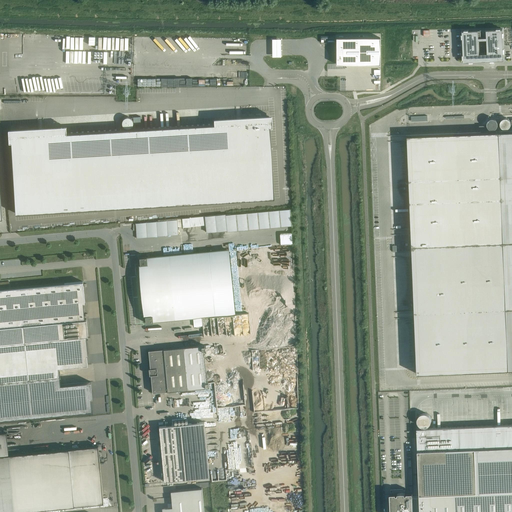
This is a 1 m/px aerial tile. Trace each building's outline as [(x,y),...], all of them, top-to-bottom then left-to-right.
[(503,29),(462,31),(464,62),(504,60),(503,29)] [(380,37),(336,38),(336,64),(380,64),(380,37)] [(282,39),(271,39),(271,56),(282,56),(282,39)] [(11,131),(15,213),(274,198),(269,117),(245,118),(246,122),(35,134),(34,129),(11,131)] [(491,131),(503,131),(503,129),(509,128),(509,118),(499,119),(486,120),(486,129),(491,129),(491,131)] [(511,130),(499,131),(504,242),(509,369),(511,369),(511,130)] [(406,135),(410,245),(504,242),(499,131),(406,135)] [(205,225),(206,232),(291,226),(290,209),(181,217),(182,226),(205,225)] [(135,222),(136,237),(178,235),(177,220),(135,222)] [(504,242),(410,245),(415,373),(509,369),(504,242)] [(147,256),(139,257),(140,264),(145,315),(146,323),(153,322),(153,320),(155,319),(215,314),(219,313),(235,312),(229,251),(213,252),(209,253),(202,253),(164,257),(149,258),(147,258),(147,256)] [(0,419),(92,410),(91,398),(92,398),(91,382),(60,384),(59,367),(87,364),(87,363),(86,359),(87,359),(87,358),(86,359),(86,357),(87,357),(87,354),(88,354),(86,336),(88,336),(88,334),(87,335),(87,330),(87,329),(87,328),(87,327),(86,319),(85,319),(83,302),(84,302),(85,302),(85,301),(84,301),(84,300),(84,295),(83,281),(0,289),(0,419)] [(211,318),(202,318),(202,336),(211,336),(211,318)] [(208,386),(204,345),(203,345),(162,349),(161,349),(148,350),(150,368),(149,368),(149,375),(151,374),(152,392),(166,391),(167,391),(207,387),(207,386),(208,386)] [(216,408),(236,406),(241,405),(241,401),(238,402),(235,403),(235,399),(233,399),(234,401),(231,401),(231,400),(221,401),(222,406),(219,406),(215,406),(216,408)] [(204,422),(155,426),(160,482),(209,477),(204,422)] [(413,492),(405,492),(404,492),(403,492),(402,492),(401,492),(400,492),(399,492),(398,493),(390,493),(390,511),(413,511),(413,498),(420,497),(420,511),(511,511),(511,424),(417,428),(420,493),(413,494),(413,492)] [(0,454),(8,454),(9,454),(6,431),(0,431),(0,454)] [(0,511),(103,503),(99,456),(99,452),(98,446),(80,447),(9,454),(8,454),(0,454),(0,511)] [(204,511),(202,488),(170,491),(172,507),(165,507),(165,508),(162,508),(162,507),(162,511),(204,511)]
